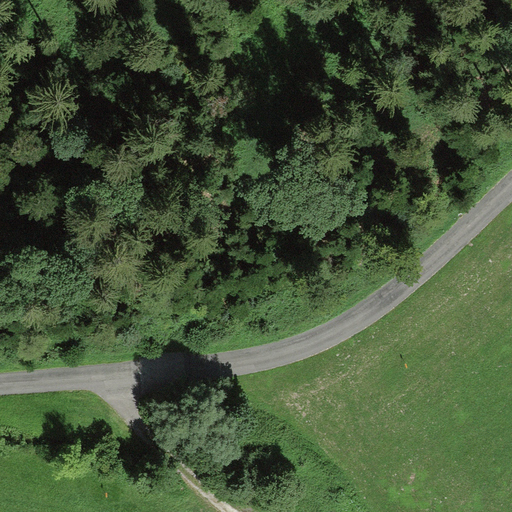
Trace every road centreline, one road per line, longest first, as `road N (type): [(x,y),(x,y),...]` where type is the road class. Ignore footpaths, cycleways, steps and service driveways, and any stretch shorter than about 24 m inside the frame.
road 1 (unclassified): [(511,165),(355,318),(291,345),(115,377),(0,387)]
road 2 (track): [(115,377),(145,437),(221,511)]
